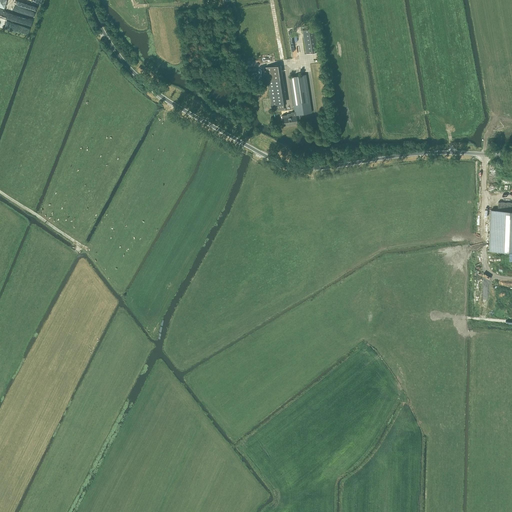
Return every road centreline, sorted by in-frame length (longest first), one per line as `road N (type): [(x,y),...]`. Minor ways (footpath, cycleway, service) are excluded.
road 1 (unclassified): [(511,157),(411,154),(311,169),(286,165),(151,89),(119,58),(89,0)]
road 2 (track): [(485,26),(496,94),(485,153)]
